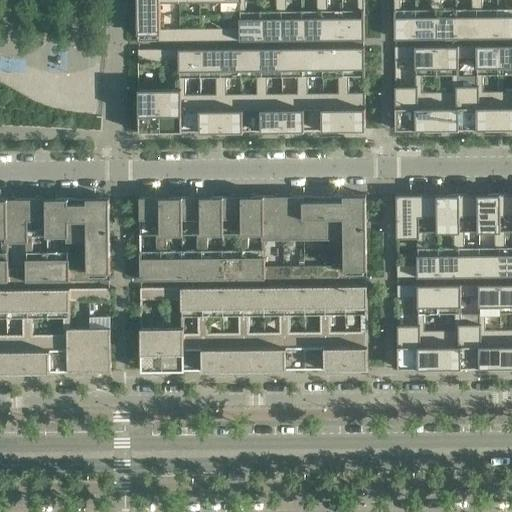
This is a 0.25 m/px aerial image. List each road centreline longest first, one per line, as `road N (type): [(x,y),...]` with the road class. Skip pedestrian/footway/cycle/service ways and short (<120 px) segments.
road 1 (tertiary): [(0,466),(511,460)]
road 2 (tertiary): [(511,439),(0,444)]
road 3 (residential): [(511,396),(0,400)]
road 4 (residential): [(0,168),(511,165)]
